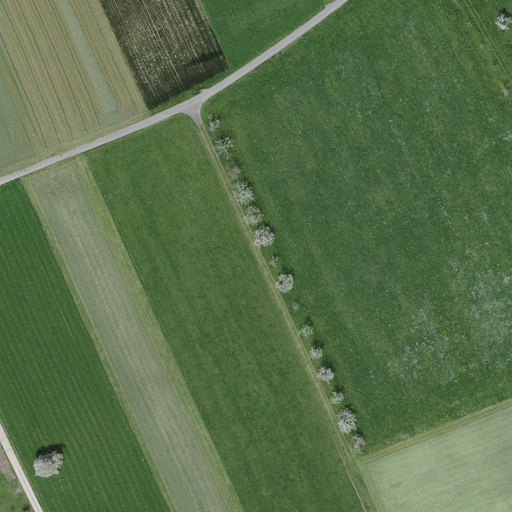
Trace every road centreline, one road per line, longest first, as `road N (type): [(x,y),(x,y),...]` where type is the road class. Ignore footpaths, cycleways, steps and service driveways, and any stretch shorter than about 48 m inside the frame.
road 1 (unclassified): [(0,180),(190,103),(341,0)]
road 2 (track): [(190,103),(344,452)]
